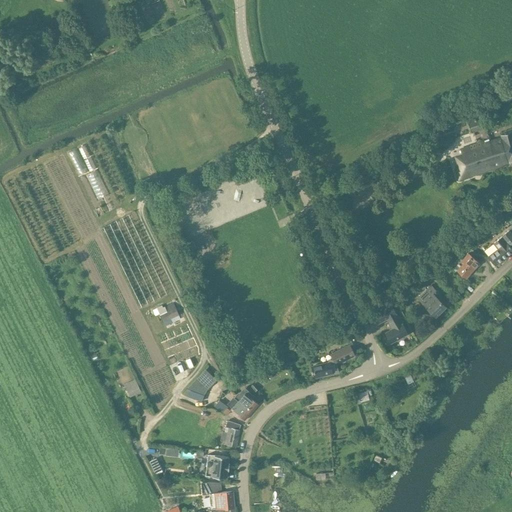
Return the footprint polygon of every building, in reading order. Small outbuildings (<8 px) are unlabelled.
[(123,9),(131,0),(123,0),(119,5),(123,9)] [(472,132),(486,128),(483,117),(468,121),(472,132)] [(511,130),(501,135),(502,137),(485,143),(485,141),(462,149),(471,177),(504,165),(503,164),(511,161),(511,130)] [(69,152),(78,173),(87,170),(78,149),(69,152)] [(86,174),(98,198),(108,193),(97,169),(86,174)] [(153,187),(150,180),(142,183),(146,191),(153,187)] [(134,212),(115,220),(150,301),(169,293),(134,212)] [(502,236),(502,237),(494,243),(498,248),(498,249),(488,257),(496,267),(511,254),(511,248),(510,247),(511,245),(511,233),(509,230),(502,236)] [(467,278),(480,264),(469,254),(463,261),(465,263),(458,270),(467,278)] [(436,316),(446,306),(438,298),(441,295),(432,286),(419,298),(436,316)] [(179,315),(174,303),(165,307),(166,311),(164,312),(162,306),(157,308),(160,315),(164,313),(168,320),(170,319),(179,315)] [(391,343),(408,333),(393,305),(374,315),(378,324),(387,319),(393,330),(386,333),(391,343)] [(323,364),(313,366),(316,378),(339,372),(337,364),(355,356),(350,345),(331,354),(331,355),(322,359),(323,364)] [(208,389),(217,380),(206,369),(197,379),(194,382),(202,390),(205,386),(208,389)] [(136,379),(125,384),(131,397),(142,392),(136,379)] [(248,391),(253,395),(257,390),(253,385),(248,391)] [(259,404),(255,400),(257,398),(253,395),(248,391),(245,388),(237,397),(240,399),(245,404),(245,405),(252,412),(259,404)] [(188,397),(202,402),(204,395),(187,389),(183,393),(182,394),(188,396),(188,397)] [(367,391),(354,394),(355,399),(359,398),(360,402),(369,399),(372,398),(371,391),(367,392),(367,391)] [(245,404),(240,399),(238,401),(234,397),(228,403),(233,407),(231,409),(245,420),(252,412),(245,405),(245,404)] [(222,432),(220,440),(225,442),(224,444),(237,447),(240,430),(239,430),(241,425),(228,420),(224,432),(222,432)] [(228,471),(229,471),(230,463),(228,463),(229,456),(208,454),(206,478),(213,478),(213,476),(227,478),(228,471)] [(151,461),(157,474),(164,471),(158,457),(151,461)] [(233,491),(222,492),(221,483),(201,483),(202,494),(210,494),(212,509),(217,509),(225,508),(225,509),(235,508),(233,491)]
